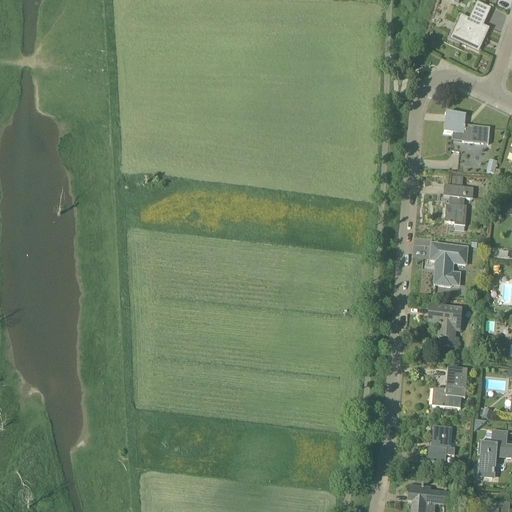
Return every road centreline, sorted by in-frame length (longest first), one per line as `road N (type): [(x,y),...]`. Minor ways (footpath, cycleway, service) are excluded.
road 1 (unclassified): [(388,0),(365,406),(343,511)]
road 2 (residential): [(373,511),(393,402),(415,111),(422,91),(442,76),(490,95)]
